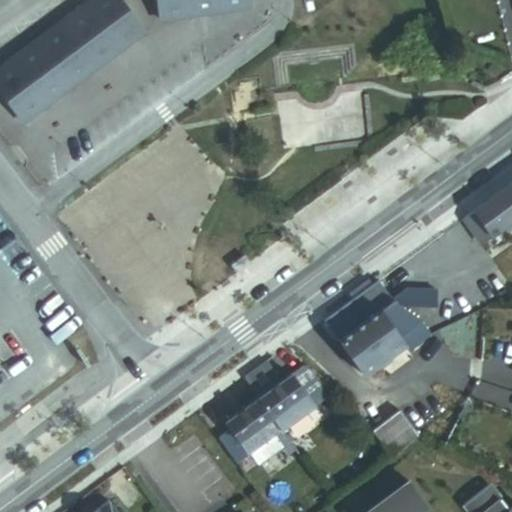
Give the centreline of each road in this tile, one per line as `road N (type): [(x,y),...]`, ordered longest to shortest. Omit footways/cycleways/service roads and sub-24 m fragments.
road 1 (secondary): [(162,393),(511,130)]
road 2 (unclassified): [(162,393),(0,179)]
road 3 (secondary): [(1,511),(162,393)]
